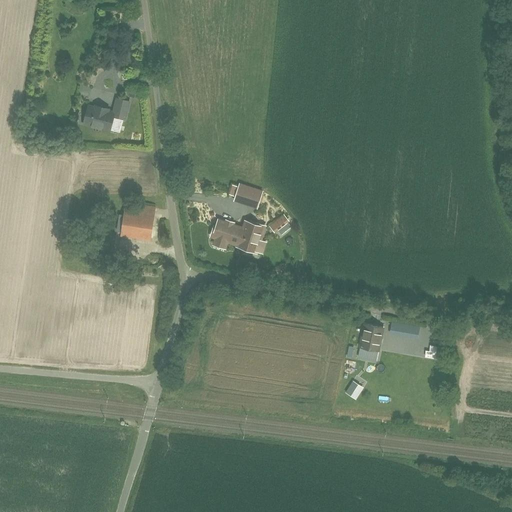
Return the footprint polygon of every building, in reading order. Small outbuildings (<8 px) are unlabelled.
[(111,110),(89,103),(83,125),(109,134),(114,119),(124,122),(131,100),(115,96),(111,110)] [(257,208),(262,191),(240,184),(234,201),(257,208)] [(150,246),(155,210),(124,206),(119,242),(150,246)] [(275,231),(288,220),(284,215),(271,226),(275,231)] [(219,221),(216,228),(214,227),(211,236),(216,238),(214,245),(225,248),(227,242),(238,245),(244,228),(219,221)] [(258,225),(246,222),(244,228),(238,245),(238,246),(256,252),(257,251),(262,253),(265,242),(260,240),(265,226),(259,224),(258,225)] [(379,354),(384,327),(362,323),(357,351),(379,354)] [(427,351),(426,358),(443,360),(444,347),(431,346),(430,351),(427,351)] [(346,393),(357,400),(365,388),(354,381),(346,393)]
